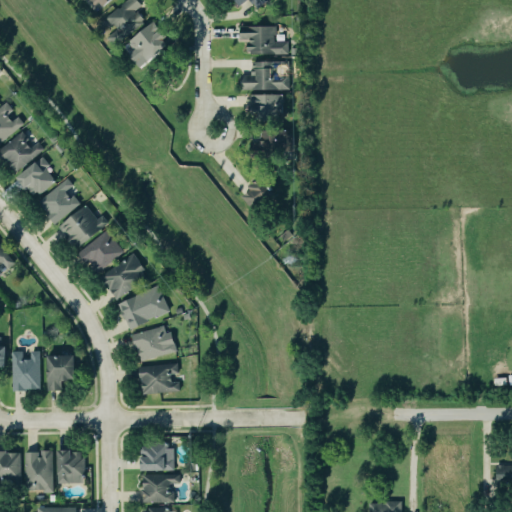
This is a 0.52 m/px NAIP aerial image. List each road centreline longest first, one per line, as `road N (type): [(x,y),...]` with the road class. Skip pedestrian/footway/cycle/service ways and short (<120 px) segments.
road 1 (residential): [(0,211),(95,333),(109,419),(109,511)]
road 2 (residential): [(109,419),(304,415)]
road 3 (residential): [(188,0),(202,29),(213,129)]
